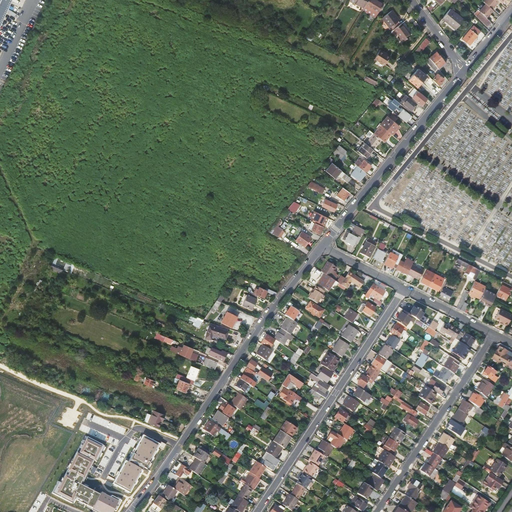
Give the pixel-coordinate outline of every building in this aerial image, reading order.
[(0,0),(0,18),(8,0),(0,0)] [(375,0),(369,0),(366,6),(378,13),(384,3),(379,0),(378,2),(375,0)] [(485,0),(484,2),(486,4),(492,9),(499,1),(497,0),(485,0)] [(486,18),(493,10),(492,9),(486,4),(479,11),(486,18)] [(450,9),(443,17),(442,19),(455,30),(463,20),(450,9)] [(393,30),(401,24),(399,21),(400,20),(392,10),(382,18),(391,31),(393,30)] [(479,11),(478,10),(474,14),(487,26),(491,22),(486,18),(479,11)] [(410,36),(401,23),(401,24),(393,30),(402,42),(410,36)] [(473,42),(480,34),(472,27),(462,40),(471,48),(474,44),(473,42)] [(429,42),(425,39),(419,46),(422,51),(429,42)] [(379,51),(373,60),(384,66),(389,57),(379,51)] [(429,59),(438,69),(444,63),(436,53),(429,59)] [(435,71),(438,69),(429,59),(427,61),(435,71)] [(421,82),(426,76),(417,69),(413,75),(421,82)] [(417,87),(421,82),(413,75),(408,80),(417,87)] [(432,80),(438,86),(440,85),(441,86),(443,84),(441,83),(444,80),(437,75),(432,80)] [(407,97),(399,90),(397,93),(405,100),(407,97)] [(421,106),(427,99),(418,92),(412,98),(421,106)] [(411,111),(417,104),(409,98),(404,104),(411,111)] [(395,100),(387,110),(392,114),(400,104),(395,100)] [(396,118),(404,124),(409,118),(400,111),(398,114),(399,115),(396,118)] [(385,119),(380,126),(381,127),(391,135),(392,134),(393,135),(398,130),(385,119)] [(381,127),(375,135),(381,141),(384,143),(391,135),(381,127)] [(373,134),(365,144),(373,151),(381,141),(375,135),(373,134)] [(365,144),(364,144),(357,152),(366,159),(373,151),(365,144)] [(347,153),(339,146),(336,150),(344,156),(347,153)] [(336,150),(333,153),(341,160),(344,156),(336,150)] [(358,161),(355,165),(358,167),(366,174),(372,168),(364,162),(363,164),(358,161)] [(351,180),(331,164),(325,171),(335,179),(339,175),(349,183),(351,180)] [(359,183),(366,174),(358,167),(351,176),(359,183)] [(315,185),(312,190),(320,194),(322,189),(315,185)] [(350,194),(342,188),(335,198),(340,201),(341,199),(343,201),(349,194),(349,195),(350,194)] [(334,206),(337,208),(337,207),(326,201),(323,207),(331,211),(334,206)] [(296,203),(293,202),(287,210),(289,211),(296,203)] [(280,218),(284,220),(287,217),(289,218),(292,214),(286,211),(280,218)] [(327,219),(314,212),(311,220),(324,226),(327,219)] [(323,228),(314,224),(311,232),(320,236),(322,232),(321,232),(323,228)] [(356,225),(353,230),(362,235),(365,229),(356,225)] [(495,242),(511,241),(511,226),(507,233),(504,233),(504,234),(500,240),(497,240),(496,239),(495,242)] [(277,239),(280,232),(272,228),(269,235),(277,239)] [(345,240),(354,245),(358,237),(346,231),(343,237),(345,238),(345,240)] [(304,248),(310,239),(300,233),(295,242),(304,248)] [(360,253),(370,258),(376,246),(367,241),(360,253)] [(381,243),(373,258),(382,262),(386,254),(383,252),(386,245),(381,243)] [(390,253),(385,263),(393,268),(394,267),(396,268),(400,261),(403,256),(400,254),(398,257),(390,253)] [(400,261),(396,268),(396,269),(407,275),(408,274),(411,267),(400,261)] [(328,262),(321,272),(324,274),(330,277),(337,267),(328,262)] [(424,271),(414,265),(409,275),(419,280),(424,271)] [(469,265),(465,273),(469,274),(470,272),(476,275),(474,278),(476,280),(480,270),(469,265)] [(428,271),(422,283),(429,287),(436,275),(428,271)] [(364,282),(349,272),(345,278),(342,283),(348,287),(351,281),(360,287),(364,282)] [(318,284),(328,290),(335,281),(330,277),(324,274),(318,284)] [(436,275),(429,287),(438,292),(444,280),(436,275)] [(475,282),(469,293),(480,299),(485,290),(486,288),(475,282)] [(500,293),(498,297),(505,300),(510,290),(511,290),(511,286),(503,282),(501,286),(502,287),(499,292),(500,293)] [(372,284),(366,293),(375,299),(373,303),(380,308),(382,304),(378,301),(384,292),(372,284)] [(322,295),(324,292),(316,286),(314,290),(312,293),(308,298),(317,303),(320,305),(326,297),(322,295)] [(441,294),(450,299),(453,292),(448,289),(449,288),(445,286),(441,294)] [(258,296),(263,298),(266,291),(258,288),(255,294),(258,296)] [(485,290),(480,299),(479,301),(487,305),(487,303),(491,305),(493,300),(496,295),(485,290)] [(251,310),(256,300),(258,296),(255,294),(251,293),(249,296),(247,295),(242,305),(251,310)] [(464,296),(458,309),(460,310),(464,303),(467,297),(464,296)] [(216,300),(211,307),(215,309),(220,302),(216,300)] [(306,308),(319,317),(323,310),(310,301),(306,308)] [(376,308),(367,303),(365,305),(364,304),(363,304),(362,304),(362,305),(357,311),(358,312),(361,314),(362,311),(370,316),(376,308)] [(464,303),(460,310),(465,312),(469,305),(464,303)] [(284,315),(289,317),(292,320),(298,311),(290,306),(284,315)] [(415,307),(410,315),(418,320),(419,321),(424,313),(415,307)] [(350,309),(344,318),(351,323),(357,314),(350,309)] [(495,319),(500,321),(500,322),(507,326),(511,316),(511,315),(500,310),(495,319)] [(244,321),(247,315),(240,311),(237,318),(244,321)] [(397,321),(398,322),(404,326),(406,328),(410,322),(415,325),(418,320),(410,315),(403,311),(397,321)] [(231,328),(237,318),(227,313),(221,323),(231,328)] [(196,316),(193,325),(200,327),(203,319),(196,316)] [(281,328),(283,329),(290,334),(297,323),(292,320),(289,317),(281,328)] [(433,321),(428,327),(434,331),(438,325),(433,321)] [(395,325),(390,334),(397,339),(403,330),(402,329),(404,326),(398,322),(396,325),(395,325)] [(208,324),(204,338),(211,340),(213,336),(226,340),(229,331),(208,324)] [(349,325),(342,337),(350,343),(358,331),(349,325)] [(444,333),(455,339),(460,331),(451,325),(449,328),(444,325),(440,331),(444,334),(444,333)] [(279,332),(274,339),(283,344),(287,339),(290,341),(292,337),(284,331),(281,332),(280,333),(279,332)] [(460,331),(455,339),(459,341),(464,333),(460,331)] [(157,332),(154,337),(171,344),(173,339),(157,332)] [(255,354),(265,360),(271,351),(268,349),(274,340),(266,334),(260,343),(262,345),(255,354)] [(466,334),(461,342),(465,345),(469,348),(475,340),(466,334)] [(459,341),(455,339),(450,347),(465,357),(470,349),(465,346),(465,345),(461,342),(459,341)] [(340,340),(332,351),(334,353),(339,356),(341,357),(349,345),(340,340)] [(426,340),(421,348),(424,350),(429,343),(426,340)] [(385,344),(378,355),(386,360),(393,349),(385,344)] [(511,353),(500,347),(494,358),(498,359),(498,361),(506,366),(511,356),(511,353)] [(180,356),(181,356),(192,361),(194,357),(188,355),(189,352),(186,351),(185,352),(174,348),(173,351),(181,354),(180,356)] [(210,349),(207,356),(214,359),(215,358),(218,352),(210,349)] [(220,353),(218,352),(215,358),(222,361),(226,353),(221,351),(220,353)] [(329,352),(321,364),(325,367),(329,370),(332,371),(334,368),(333,367),(339,358),(338,358),(339,356),(334,353),(333,355),(329,352)] [(419,358),(415,364),(422,368),(429,358),(422,353),(419,358)] [(297,354),(291,361),(295,364),(296,363),(300,356),(297,354)] [(409,360),(415,364),(419,358),(413,354),(409,360)] [(372,365),(380,370),(386,361),(377,355),(371,364),(372,365)] [(450,356),(443,367),(444,368),(453,374),(459,366),(456,364),(458,362),(450,356)] [(246,366),(252,370),(252,371),(259,376),(267,381),(272,374),(269,372),(269,371),(266,369),(266,370),(261,367),(260,368),(256,365),(257,364),(250,359),(246,366)] [(209,360),(206,367),(214,370),(217,363),(209,360)] [(412,368),(418,373),(422,368),(415,364),(412,368)] [(372,365),(364,376),(373,382),(380,370),(372,365)] [(488,366),(483,374),(491,379),(495,382),(497,378),(496,377),(498,373),(488,366)] [(251,386),(252,387),(259,376),(252,371),(247,368),(240,379),(248,384),(251,386)] [(323,368),(318,375),(312,371),(311,373),(321,380),(322,381),(323,380),(327,382),(333,373),(329,371),(324,368),(323,368)] [(452,378),(454,374),(453,374),(444,368),(437,378),(445,383),(448,379),(450,376),(452,377),(452,378)] [(143,384),(151,387),(154,380),(136,373),(133,380),(137,381),(138,378),(145,380),(143,384)] [(309,376),(319,383),(321,380),(311,373),(309,376)] [(202,377),(195,374),(193,380),(200,383),(202,377)] [(286,378),(287,378),(283,385),(286,387),(290,380),(298,385),(300,382),(288,374),(286,378)] [(373,382),(364,376),(363,375),(358,383),(357,384),(363,388),(366,384),(367,384),(368,383),(371,385),(373,382)] [(240,379),(235,386),(243,392),(244,390),(248,384),(240,379)] [(482,384),(477,391),(486,397),(489,392),(493,386),(484,379),(481,383),(482,384)] [(185,393),(189,384),(179,380),(178,384),(176,389),(185,393)] [(323,383),(316,392),(321,396),(325,398),(328,394),(325,392),(330,385),(327,383),(326,385),(323,383)] [(436,383),(432,390),(436,393),(440,395),(444,388),(436,383)] [(425,386),(419,396),(429,404),(436,393),(432,390),(425,386)] [(368,394),(358,387),(356,391),(357,392),(354,396),(363,402),(367,404),(369,401),(368,400),(371,395),(368,394)] [(280,394),(288,399),(286,402),(291,405),(295,399),(300,402),(302,398),(289,390),(289,391),(284,388),(280,394)] [(312,395),(319,399),(321,396),(316,392),(314,391),(312,395)] [(500,398),(502,400),(500,404),(497,402),(497,401),(495,400),(494,402),(501,407),(502,408),(508,398),(509,397),(507,395),(503,392),(500,398)] [(238,393),(231,404),(240,410),(247,399),(238,393)] [(474,393),(468,401),(469,401),(479,408),(484,400),(474,393)] [(348,396),(343,405),(354,412),(359,403),(348,396)] [(402,408),(414,416),(416,412),(411,409),(412,408),(396,397),(395,399),(398,401),(401,403),(399,406),(402,408)] [(389,402),(382,398),(379,401),(384,404),(387,406),(389,402)] [(508,398),(502,408),(505,410),(507,411),(510,407),(508,405),(511,400),(508,398)] [(257,399),(254,403),(264,410),(269,403),(266,401),(264,404),(257,399)] [(462,403),(458,409),(467,415),(473,407),(481,412),(482,410),(479,408),(469,401),(468,404),(462,400),(461,402),(462,403)] [(222,412),(226,415),(232,407),(230,406),(231,405),(227,402),(225,405),(222,403),(219,408),(223,410),(222,412)] [(416,410),(424,415),(429,407),(421,402),(416,410)] [(501,407),(494,417),(498,420),(505,410),(502,408),(501,407)] [(458,409),(453,418),(462,424),(467,415),(458,409)] [(148,424),(158,428),(161,420),(162,420),(164,416),(150,410),(148,415),(146,414),(143,421),(148,423),(148,424)] [(212,419),(222,426),(228,417),(218,410),(212,419)] [(339,410),(334,417),(342,422),(343,420),(346,422),(349,417),(346,415),(347,414),(339,410)] [(410,425),(414,428),(418,421),(411,416),(411,417),(407,415),(404,421),(407,423),(406,424),(409,426),(410,425)] [(231,435),(209,420),(203,429),(213,436),(217,431),(223,435),(224,434),(229,438),(231,435)] [(446,427),(460,437),(463,432),(459,429),(461,426),(451,420),(446,427)] [(289,423),(283,432),(291,437),(297,428),(289,423)] [(365,427),(367,429),(365,432),(368,434),(373,427),(369,425),(367,423),(365,427)] [(344,424),(338,434),(341,436),(347,440),(353,430),(344,424)] [(395,427),(388,437),(389,438),(398,444),(405,433),(395,427)] [(278,429),(271,440),(272,441),(282,447),(284,448),(291,438),(291,437),(283,432),(278,429)] [(405,433),(414,440),(417,436),(407,430),(405,433)] [(339,446),(338,445),(342,439),(340,437),(332,432),(327,439),(333,443),(331,446),(333,447),(337,449),(339,446)] [(488,436),(482,432),(478,437),(484,441),(486,438),(488,436)] [(443,433),(438,441),(439,442),(448,448),(454,440),(443,433)] [(164,451),(167,446),(162,443),(161,445),(143,436),(128,463),(125,461),(112,484),(130,493),(144,468),(147,470),(159,447),(164,451)] [(97,462),(105,446),(87,437),(85,441),(83,440),(61,483),(58,482),(52,493),(72,503),(74,499),(93,508),(92,510),(95,511),(111,511),(113,510),(115,511),(121,501),(111,496),(110,498),(100,493),(100,495),(81,485),(94,460),(97,462)] [(394,451),(399,444),(398,444),(389,438),(382,449),(384,450),(393,455),(395,452),(394,451)] [(323,440),(318,448),(322,451),(321,454),(324,456),(326,457),(333,447),(331,446),(323,440)] [(275,458),(282,447),(272,441),(265,452),(275,458)] [(439,442),(432,452),(434,454),(440,458),(441,458),(448,448),(439,442)] [(511,458),(511,448),(504,443),(502,447),(505,449),(502,454),(501,455),(510,461),(511,458)] [(199,451),(195,457),(196,458),(204,463),(210,455),(199,448),(198,450),(199,451)] [(315,450),(309,460),(311,461),(318,466),(324,456),(321,454),(315,450)] [(384,450),(378,461),(388,467),(393,458),(394,457),(393,455),(384,450)] [(440,458),(434,454),(427,464),(433,468),(437,470),(439,466),(436,464),(440,458)] [(196,458),(189,468),(198,474),(205,464),(204,463),(196,458)] [(263,464),(272,470),(278,460),(275,458),(271,464),(265,460),(263,464)] [(490,470),(499,476),(504,469),(505,469),(508,465),(497,458),(490,470)] [(351,470),(356,462),(352,459),(347,468),(351,470)] [(266,467),(262,465),(261,464),(257,462),(257,461),(249,472),(257,477),(261,472),(262,473),(266,467)] [(374,468),(371,472),(375,474),(381,478),(388,467),(378,461),(374,468)] [(230,463),(229,464),(228,465),(224,471),(228,473),(233,465),(230,463)] [(318,468),(317,467),(310,463),(306,469),(305,468),(302,472),(303,473),(311,478),(318,468)] [(420,470),(429,475),(433,468),(427,464),(425,463),(420,470)] [(176,474),(180,477),(183,474),(187,477),(191,471),(183,465),(176,474)] [(260,479),(257,477),(249,472),(247,470),(240,481),(243,483),(251,488),(253,490),(260,479)] [(451,480),(456,483),(460,478),(461,476),(460,476),(462,472),(458,470),(451,480)] [(498,488),(503,481),(490,472),(483,482),(490,487),(490,489),(493,491),(494,490),(496,491),(498,487),(498,488)] [(303,473),(296,484),(297,484),(305,489),(312,479),(311,478),(303,473)] [(222,475),(217,482),(220,484),(226,476),(222,474),(222,475)] [(375,474),(369,483),(378,489),(380,487),(381,488),(383,485),(382,484),(384,480),(381,478),(375,474)] [(179,482),(174,489),(176,490),(184,495),(190,485),(179,477),(177,481),(179,482)] [(466,482),(460,478),(456,483),(455,485),(461,489),(466,482)] [(409,488),(405,495),(406,496),(414,501),(418,494),(416,493),(421,485),(413,479),(408,488),(409,488)] [(449,494),(455,485),(456,483),(451,480),(450,479),(443,490),(446,492),(449,494)] [(364,482),(357,493),(366,499),(373,488),(368,485),(364,482)] [(243,483),(236,495),(238,496),(245,500),(248,495),(247,495),(251,488),(243,483)] [(167,484),(161,494),(166,498),(167,499),(169,500),(176,490),(174,489),(167,484)] [(297,484),(290,495),(298,500),(305,489),(297,484)] [(282,504),(291,510),(293,511),(295,511),(300,506),(296,503),(298,500),(290,495),(289,494),(282,504)] [(158,495),(153,504),(161,509),(167,499),(166,498),(165,499),(158,495)] [(470,508),(473,509),(476,511),(481,511),(489,502),(478,495),(475,500),(474,499),(471,503),(472,504),(470,508)] [(228,504),(229,505),(239,511),(240,511),(247,502),(245,500),(238,496),(234,501),(231,499),(228,504)] [(406,496),(399,506),(407,511),(410,511),(416,503),(414,501),(406,496)] [(353,506),(362,511),(367,503),(359,498),(353,506)] [(442,511),(453,511),(455,510),(458,511),(461,508),(450,500),(442,511)] [(247,502),(240,511),(243,511),(249,503),(247,502)] [(203,503),(201,507),(197,511),(200,511),(206,505),(203,503)]
